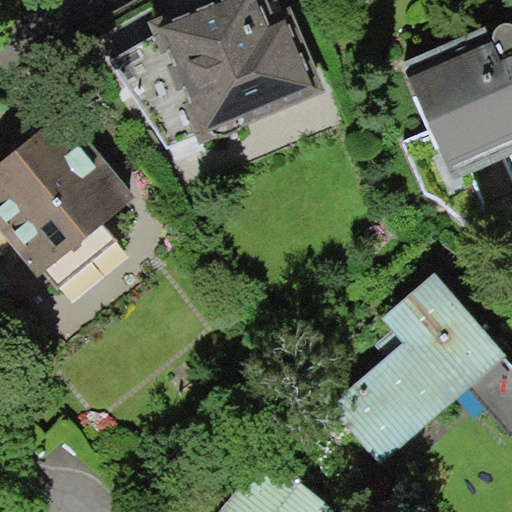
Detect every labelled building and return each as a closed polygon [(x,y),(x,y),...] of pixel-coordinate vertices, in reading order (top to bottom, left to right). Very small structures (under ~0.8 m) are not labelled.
[(166,16),(159,0),(132,0),(79,31),(117,91),(173,59),(180,75),(177,79),(190,110),(195,110),(198,117),(235,102),(241,116),(314,86),(286,17),(268,24),(257,0),(219,0),(198,9),(196,3),(181,10),(166,16)] [(511,23),(506,22),(502,23),(498,25),(494,29),(493,32),(492,36),(493,42),(486,29),(403,65),(431,129),(402,141),(425,193),(436,198),(460,218),(480,227),(484,202),(469,168),(503,153),(511,172),(511,23)] [(0,219),(57,287),(114,241),(98,221),(128,197),(61,115),(4,161),(0,160),(0,219)] [(377,455),(464,380),(488,408),(511,386),(511,365),(436,277),(388,318),(409,342),(363,382),(335,406),(377,455)] [(322,511),(328,505),(269,457),(224,511),(207,511),(206,511),(204,511),(322,511)]
